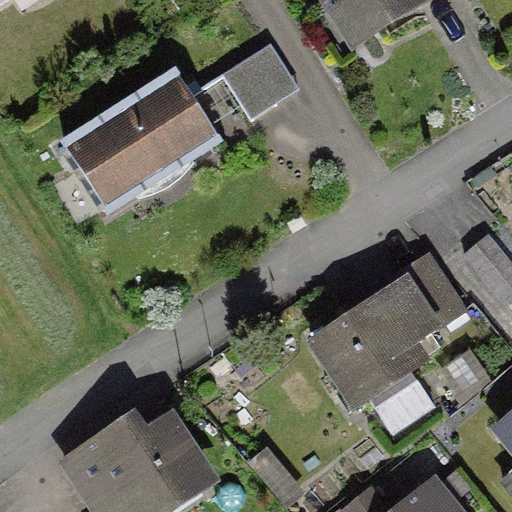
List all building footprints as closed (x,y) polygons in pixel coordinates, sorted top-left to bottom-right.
[(333,13),(351,41),(414,1),(413,0),(324,0),(328,4),(323,7),(329,16),(333,13)] [(273,107),(244,62),(218,78),(247,124),(273,107)] [(105,215),(213,146),(170,79),(62,148),(105,215)] [(511,294),(511,273),(483,239),(461,258),(500,305),(511,294)] [(460,315),(428,266),(311,344),(354,409),(365,402),(388,437),(430,410),(406,374),(417,367),(406,350),(460,315)] [(511,418),(497,431),(511,449),(511,418)] [(126,421),(61,464),(92,511),(96,511),(119,497),(128,511),(163,511),(205,484),(166,425),(141,442),(126,421)] [(452,511),(448,507),(441,511),(436,511),(422,494),(399,511),(382,511),(366,492),(340,511),(452,511)]
